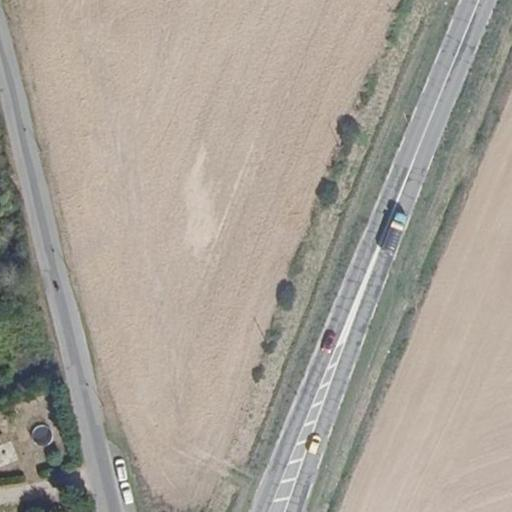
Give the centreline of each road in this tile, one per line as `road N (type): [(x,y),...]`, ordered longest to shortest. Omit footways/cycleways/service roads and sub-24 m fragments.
road 1 (primary): [(475,0),(374,240),(279,511)]
road 2 (tertiary): [(110,511),(0,40)]
